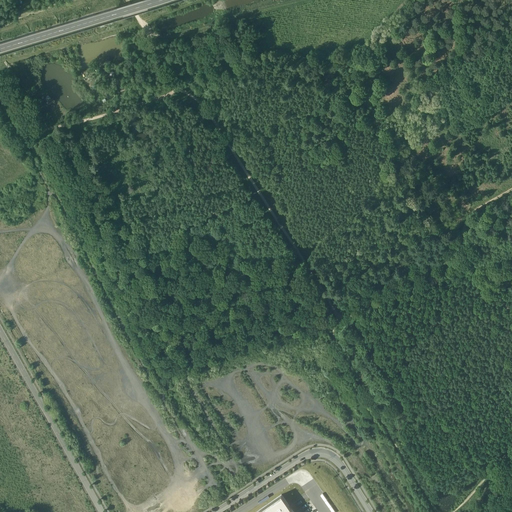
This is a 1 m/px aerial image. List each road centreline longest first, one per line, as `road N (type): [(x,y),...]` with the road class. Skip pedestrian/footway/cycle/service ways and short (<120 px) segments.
road 1 (track): [(340,321),(212,117),(180,89)]
road 2 (track): [(340,321),(449,258),(469,214),(511,186)]
road 3 (track): [(436,511),(333,332),(340,321)]
road 4 (tertiary): [(370,511),(343,467),(322,452),(217,511)]
road 5 (track): [(180,89),(63,125),(13,129)]
road 6 (track): [(152,43),(318,0)]
road 7 (primary): [(0,47),(156,0)]
